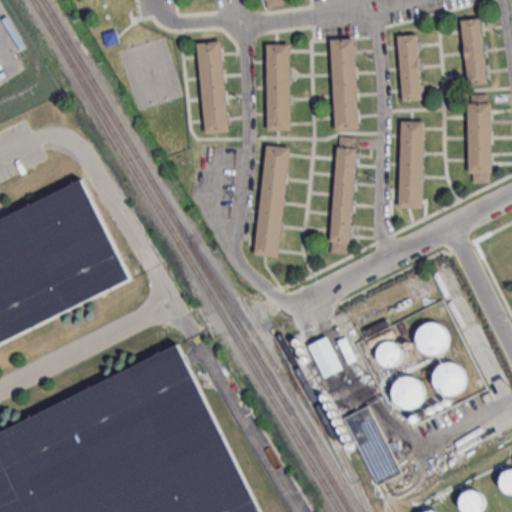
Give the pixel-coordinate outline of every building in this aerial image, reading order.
[(261,0),(263,8),(287,4),(286,0),(261,0)] [(460,19),(479,16),(487,82),(468,84),(460,19)] [(397,35),(417,33),(422,99),(402,100),(397,35)] [(330,38),(355,37),(360,129),(335,130),(330,38)] [(197,42),(221,40),(229,131),(206,133),(197,42)] [(267,43),(290,43),(291,130),(268,130),(267,43)] [(492,102),(487,102),(487,93),(470,93),(470,102),(467,102),(468,173),(472,173),(472,182),(489,181),(489,172),(493,172),(492,102)] [(401,120),(425,121),(423,207),(399,207),(401,120)] [(339,135),(338,146),(337,146),(330,241),(331,241),(331,251),(346,253),(347,242),(350,242),(357,147),(355,147),(356,136),(339,135)] [(266,144),(291,147),(278,257),(254,254),(266,144)] [(0,343),(132,278),(82,179),(0,219),(0,343)] [(438,324),(433,324),(428,325),(423,329),(420,333),(418,339),(419,344),(421,350),(425,354),(430,356),(436,357),(441,356),(446,353),(449,349),(451,344),(452,339),(450,333),(447,329),(443,326),(438,324)] [(310,346),(327,379),(346,369),(329,337),(310,346)] [(0,511),(261,511),(178,342),(0,431),(0,511)] [(388,342),(384,345),(381,348),(379,352),(379,356),(380,360),(382,364),(386,366),(390,368),(394,368),(398,366),(402,364),(404,360),(405,356),(405,351),(403,347),(400,344),(396,342),(392,342),(388,342)] [(454,363),(449,363),(444,364),(439,368),(436,372),(435,378),(435,383),(437,389),(441,393),(446,395),(452,396),(458,395),(462,392),(466,388),(468,383),(468,378),(467,372),(464,368),(460,365),(454,363)] [(413,376),(408,376),(403,378),(398,381),(395,386),(394,391),(394,397),(396,402),(400,406),(405,409),(411,410),(417,408),(421,406),(425,402),(427,397),(427,391),(426,386),(423,381),(419,378),(413,376)] [(345,420),(379,488),(404,475),(370,407),(345,420)] [(511,469),(510,470),(507,472),(504,476),(502,480),(502,484),(503,488),(505,491),(509,494),(511,495),(511,469)] [(471,492),(467,494),(465,497),(463,501),(463,505),(464,509),(465,511),(485,511),(488,509),(489,505),(489,501),(487,497),(484,493),(480,491),(476,491),(471,492)]
